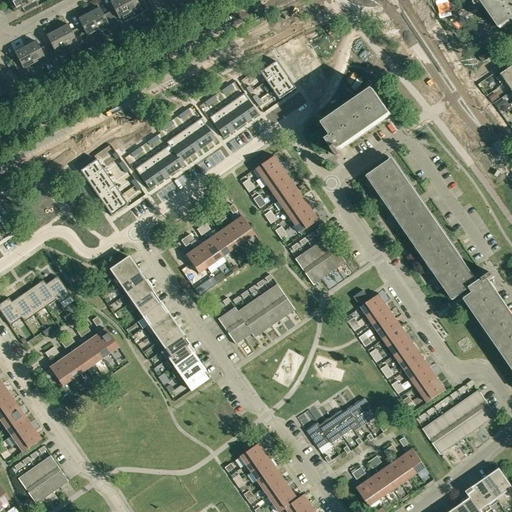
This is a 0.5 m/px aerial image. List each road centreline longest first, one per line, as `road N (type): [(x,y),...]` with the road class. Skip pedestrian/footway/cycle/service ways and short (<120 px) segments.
road 1 (secondary): [(0,166),(317,0)]
road 2 (residential): [(339,511),(245,394),(134,232)]
road 3 (secondary): [(282,0),(0,140)]
road 4 (residential): [(511,404),(489,372),(451,363),(328,185)]
road 5 (secondary): [(511,168),(392,0)]
road 6 (residential): [(123,511),(0,348)]
road 7 (residential): [(134,232),(285,124)]
road 8 (residential): [(0,268),(53,232),(93,254),(134,232)]
road 9 (residential): [(408,511),(511,431)]
